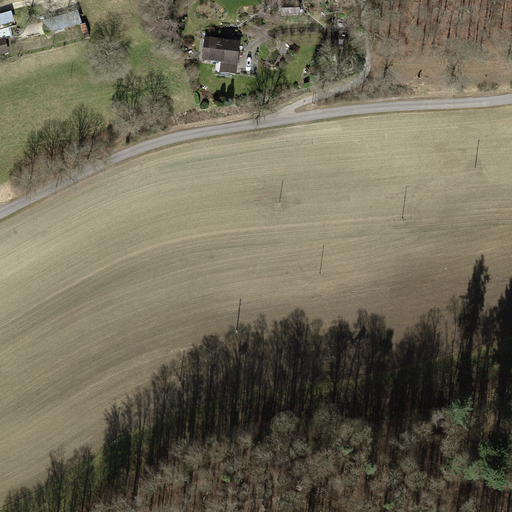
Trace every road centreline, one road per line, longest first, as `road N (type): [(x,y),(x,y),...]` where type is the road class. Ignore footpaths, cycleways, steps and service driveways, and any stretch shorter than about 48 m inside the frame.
road 1 (residential): [(511,97),(363,108),(152,144),(0,214)]
road 2 (track): [(364,0),(367,69),(288,109),(285,119)]
road 3 (unknown): [(365,30),(269,35),(245,63)]
